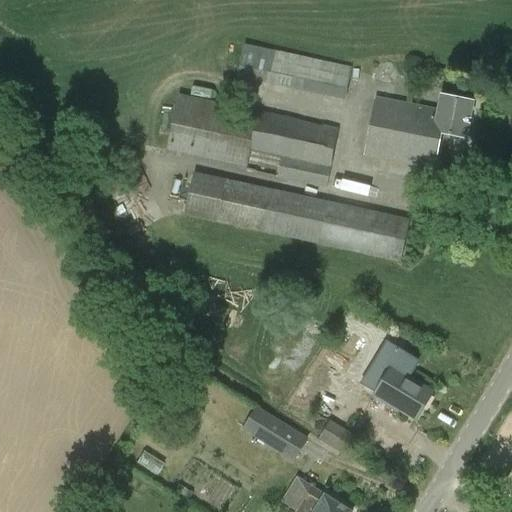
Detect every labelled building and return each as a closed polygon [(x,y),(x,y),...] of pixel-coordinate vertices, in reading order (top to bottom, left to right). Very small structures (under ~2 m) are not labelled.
[(244,44),(237,77),(345,100),(352,67),(244,44)] [(339,129),(177,94),(165,153),(326,189),(339,129)] [(375,97),(363,155),(435,169),(442,135),(465,139),(472,102),(441,96),(439,109),(375,97)] [(184,217),(401,263),(409,219),(195,173),(184,217)] [(182,307),(222,325),(229,310),(189,292),(182,307)] [(393,368),(376,396),(417,421),(434,393),(393,368)] [(277,446),(296,457),(307,440),(270,418),(260,433),(278,444),(277,446)] [(344,454),(347,450),(355,437),(329,421),(319,439),(327,444),(344,454)] [(307,494),(297,510),(295,511),(350,511),(324,496),(320,502),(307,494)]
